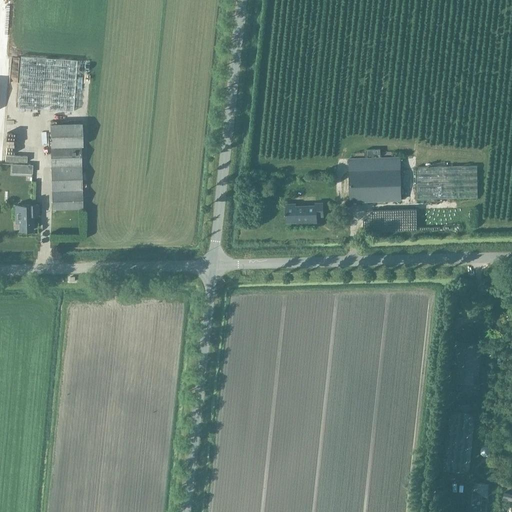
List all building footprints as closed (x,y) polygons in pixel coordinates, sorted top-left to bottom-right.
[(87,113),(95,13),(25,8),(17,107),(87,113)] [(50,125),(53,210),(83,209),(81,147),(83,147),(83,124),(50,125)] [(7,128),(7,138),(23,138),(22,127),(7,128)] [(32,165),(24,165),(24,173),(32,174),(32,165)] [(417,167),(418,199),(478,197),(478,165),(417,167)] [(349,172),(350,202),(401,200),(400,170),(349,172)] [(286,206),(286,223),(302,222),(302,224),(316,224),(316,217),(323,216),(322,205),(315,205),(315,208),(295,208),(295,206),(286,206)] [(33,216),(38,216),(38,206),(24,206),(24,207),(16,207),(16,224),(20,224),(20,232),(33,232),(33,216)] [(482,343),(459,340),(454,381),(478,384),(482,343)] [(444,470),(470,473),(476,414),(450,411),(444,470)] [(453,479),(452,493),(457,493),(456,502),(465,502),(466,480),(453,479)] [(476,494),(488,495),(489,483),(477,482),(476,494)] [(511,494),(505,493),(503,500),(511,501),(511,494)]
